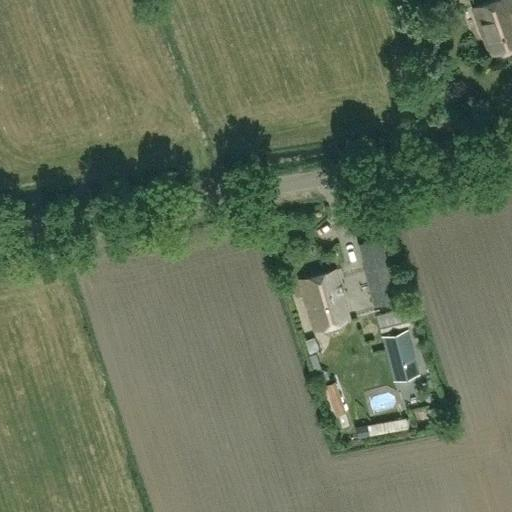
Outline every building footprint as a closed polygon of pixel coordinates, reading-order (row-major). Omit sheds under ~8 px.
[(423,0),(412,0),(397,6),(400,13),(425,4),(423,0)] [(491,0),(474,5),(489,54),(511,46),(511,6),(510,0),(491,0)] [(379,224),(384,222),(381,211),(376,213),(379,224)] [(390,265),(364,272),(374,307),(399,300),(390,265)] [(301,280),(314,331),(349,322),(336,271),(301,280)] [(410,329),(382,336),(394,382),(422,375),(410,329)] [(305,340),(310,355),(315,353),(318,347),(314,337),(305,340)] [(367,424),(355,426),(357,437),(369,435),(367,424)]
